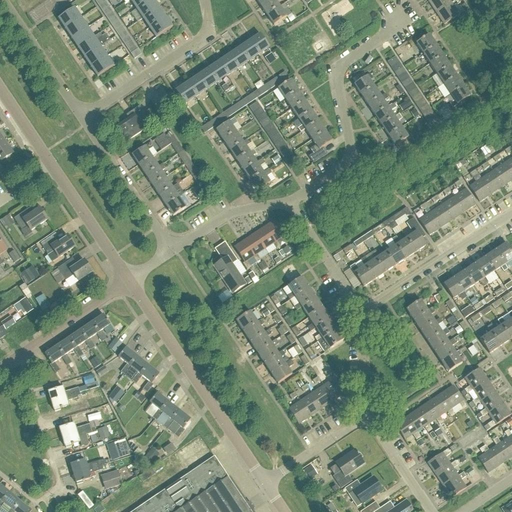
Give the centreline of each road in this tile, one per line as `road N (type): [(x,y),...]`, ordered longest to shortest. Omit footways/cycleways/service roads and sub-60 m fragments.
road 1 (residential): [(288,203),(349,163),(333,68),(397,24)]
road 2 (unclassified): [(265,483),(128,282)]
road 3 (residential): [(19,354),(58,486),(34,503),(0,475)]
road 4 (residential): [(203,0),(208,34),(82,117)]
road 5 (residential): [(362,313),(511,212)]
road 6 (residential): [(172,250),(82,117)]
road 7 (residential): [(82,117),(3,0)]
road 8 (unclassified): [(128,282),(52,167)]
road 9 (residential): [(362,313),(288,203)]
road 10 (residential): [(19,354),(128,282)]
road 11 (residential): [(172,250),(235,210),(288,203)]
